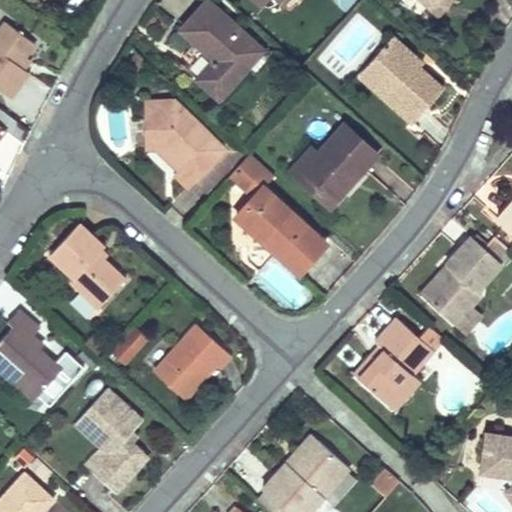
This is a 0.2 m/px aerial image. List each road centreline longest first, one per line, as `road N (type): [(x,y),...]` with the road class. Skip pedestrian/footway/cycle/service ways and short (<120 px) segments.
road 1 (residential): [(511,48),(419,211),(294,352)]
road 2 (residential): [(294,352),(57,142)]
road 3 (residential): [(151,511),(294,352)]
road 4 (residential): [(57,142),(86,70),(129,0)]
